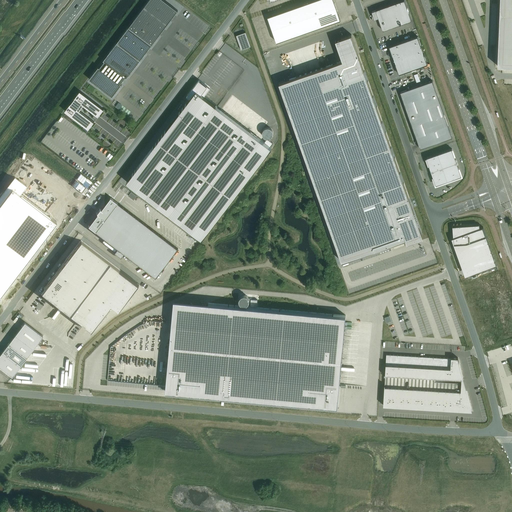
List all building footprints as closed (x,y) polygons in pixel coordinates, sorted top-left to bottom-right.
[(98,66),(89,79),(112,96),(121,84),(120,83),(121,82),(123,82),(124,81),(124,79),(124,78),(125,77),(126,78),(140,59),(152,44),(177,10),(163,0),(151,0),(130,28),(128,26),(117,42),(103,60),(104,61),(99,67),(98,66)] [(340,19),(333,0),(313,0),(267,16),(276,42),(340,19)] [(378,17),(383,30),(411,20),(404,0),(402,0),(375,10),(372,11),(374,19),(378,17)] [(511,0),(499,0),(497,66),(511,66),(511,0)] [(241,49),(250,46),(245,32),(236,35),(241,49)] [(393,56),(399,74),(427,64),(424,53),(423,54),(420,47),(421,46),(417,36),(389,46),(392,56),(393,56)] [(342,60),(279,83),(341,261),(405,239),(407,243),(406,239),(421,234),(409,198),(358,55),(342,60)] [(189,98),(126,181),(201,239),(271,148),(270,146),(272,143),(267,138),(264,142),(204,96),(210,89),(198,80),(186,96),(189,98)] [(419,145),(420,148),(452,137),(432,80),(430,81),(400,92),(419,145)] [(79,91),(64,110),(88,129),(94,121),(78,109),(82,104),(98,116),(103,109),(79,91)] [(426,157),(431,171),(436,185),(461,176),(451,148),(426,157)] [(7,191),(0,200),(0,269),(39,213),(7,191)] [(124,253),(155,277),(178,248),(111,197),(101,210),(100,209),(97,213),(98,214),(89,226),(118,248),(114,253),(121,258),(124,253)] [(479,224),(452,226),(453,244),(466,243),(476,271),(496,264),(483,226),(479,228),(479,224)] [(81,240),(42,292),(69,313),(92,330),(112,305),(119,310),(139,284),(81,240)] [(171,322),(165,391),(337,406),(345,315),(208,303),(206,325),(171,322)] [(0,353),(0,367),(12,376),(42,335),(24,322),(0,353)] [(459,362),(458,357),(451,357),(451,358),(386,354),(385,375),(384,384),(384,385),(383,405),(385,405),(471,410),(466,391),(462,390),(462,379),(458,362),(459,362)]
